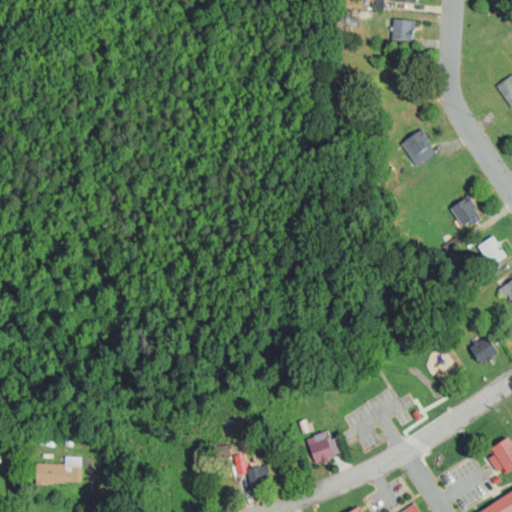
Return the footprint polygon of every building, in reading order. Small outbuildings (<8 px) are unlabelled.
[(394,19),(412,21),(411,30),(414,30),(413,41),(392,39),(394,19)] [(511,75),(511,106),(497,87),(511,75)] [(421,130),(432,145),(418,155),(407,140),(421,130)] [(469,196),(476,205),(473,207),(483,220),(473,227),(471,223),(464,227),(451,208),(469,196)] [(506,255),(492,264),(479,243),(493,234),(506,255)] [(511,278),(511,299),(508,293),(504,296),(498,288),(511,278)] [(486,335),(497,351),(480,363),(469,346),(486,335)] [(508,435),(511,441),(511,468),(505,473),(489,448),(508,435)] [(316,462),(334,456),(327,438),(309,445),(316,462)] [(65,464),(64,484),(35,482),(36,463),(65,464)] [(248,468),(262,466),(265,483),(252,486),(248,468)] [(511,511),(511,488),(476,511),(511,511)] [(399,511),(413,503),(419,511),(399,511)]
